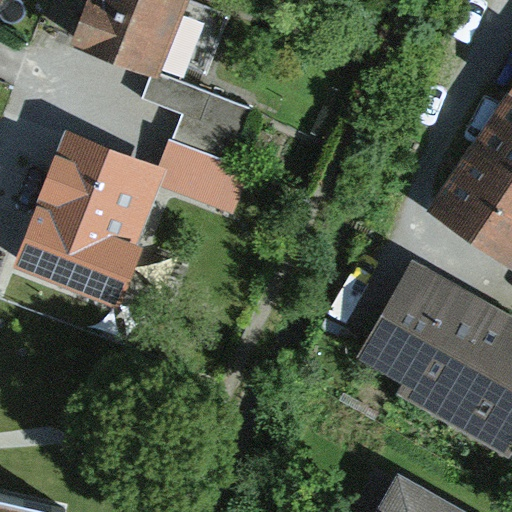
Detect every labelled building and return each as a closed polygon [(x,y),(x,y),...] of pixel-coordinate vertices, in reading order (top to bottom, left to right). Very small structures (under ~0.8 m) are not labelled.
[(30,0),(0,0),(0,8),(23,18),(30,0)] [(193,0),(86,0),(72,40),(167,74),(193,0)] [(257,121),(190,93),(166,150),(233,178),(257,121)] [(511,107),(475,158),(511,183),(511,107)] [(148,168),(66,130),(28,211),(110,249),(148,168)] [(511,183),(475,158),(427,228),(511,285),(511,183)] [(511,323),(412,268),(357,365),(401,390),(395,401),(491,455),(500,440),(511,446),(511,323)] [(467,511),(398,473),(375,511),(467,511)] [(0,511),(66,511),(0,495),(0,511)]
